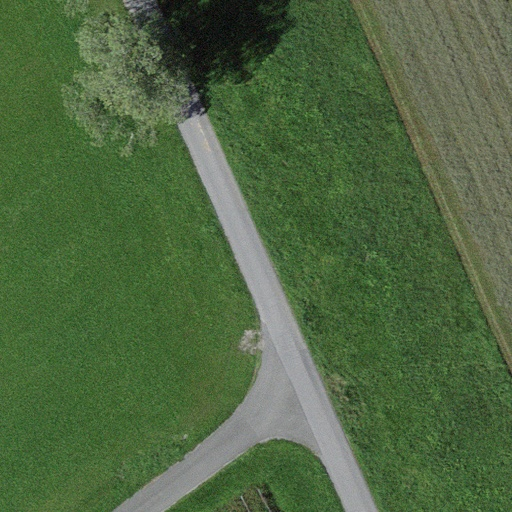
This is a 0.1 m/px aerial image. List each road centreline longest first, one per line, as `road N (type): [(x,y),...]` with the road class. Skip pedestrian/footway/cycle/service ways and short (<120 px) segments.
road 1 (track): [(149,0),(380,511)]
road 2 (track): [(328,391),(167,511)]
